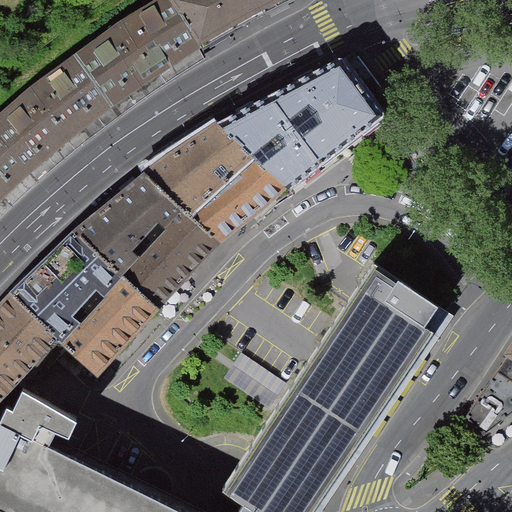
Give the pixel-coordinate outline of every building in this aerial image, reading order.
[(116,102),(205,43),(177,0),(148,0),(74,49),(116,102)] [(271,8),(268,0),(177,0),(205,43),(210,40),(271,8)] [(0,185),(6,192),(116,102),(74,49),(0,110),(0,185)] [(222,124),(287,184),(315,165),(372,129),(385,123),(398,121),(400,119),(400,116),(401,114),(400,111),(357,55),(355,53),(353,52),(350,52),(347,53),(265,100),(222,124)] [(287,184),(222,124),(188,143),(145,168),(220,242),(287,184)] [(145,168),(112,195),(75,225),(159,303),(191,273),(220,242),(145,168)] [(75,225),(43,256),(10,285),(59,330),(97,370),(159,303),(75,225)] [(251,511),(315,511),(453,310),(378,255),(335,319),(291,385),(226,482),(247,496),(242,504),(252,511),(251,511)] [(0,393),(59,330),(10,285),(0,296),(0,393)] [(511,343),(503,357),(508,360),(511,363),(511,343)] [(271,407),(287,383),(241,352),(225,377),(271,407)] [(511,416),(511,363),(508,360),(469,417),(488,436),(511,416)] [(178,511),(104,474),(84,466),(76,461),(64,456),(49,448),(55,435),(69,440),(77,424),(22,392),(13,412),(7,409),(0,424),(0,423),(0,508),(8,511),(178,511)]
